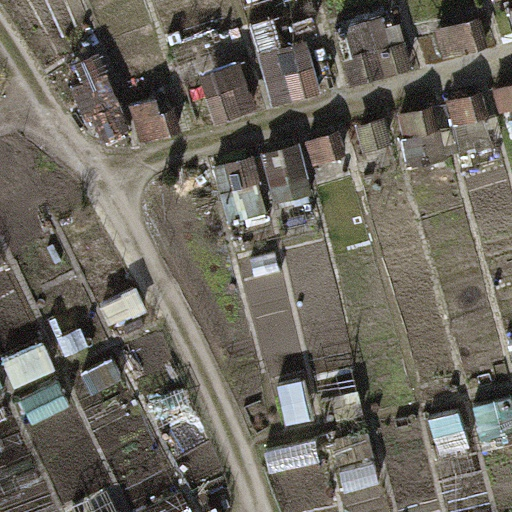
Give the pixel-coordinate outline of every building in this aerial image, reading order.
[(355,83),(418,64),(399,3),(336,22),(355,83)] [(435,57),(490,40),(481,10),(426,27),(435,57)] [(293,98),(331,87),(314,33),(277,44),(293,98)] [(200,124),(263,104),(245,44),(182,64),(200,124)] [(97,143),(131,133),(107,56),(74,66),(97,143)] [(144,133),(184,120),(167,65),(127,77),(144,133)] [(511,82),(497,86),(502,107),(511,104),(511,82)] [(486,89),(450,98),(461,143),(497,135),(486,89)] [(439,101),(398,111),(410,157),(451,147),(439,101)] [(389,115),(358,122),(366,152),(397,144),(389,115)] [(348,128),(313,136),(326,187),(361,179),(348,128)] [(13,131),(0,136),(0,207),(2,212),(42,195),(13,131)] [(306,140),(265,150),(278,204),(320,194),(306,140)] [(256,148),(214,159),(231,228),(273,218),(256,148)] [(203,160),(173,167),(178,190),(208,183),(203,160)] [(95,300),(48,322),(64,358),(112,336),(95,300)] [(47,336),(7,355),(17,378),(58,360),(47,336)] [(405,356),(371,363),(375,384),(409,376),(405,356)] [(357,371),(326,378),(333,412),(364,405),(357,371)] [(311,380),(275,388),(282,422),(318,414),(311,380)] [(511,390),(476,399),(488,449),(511,443),(511,390)] [(465,404),(434,411),(443,449),(473,443),(465,404)] [(373,425),(338,433),(351,492),(386,484),(373,425)] [(322,436),(269,448),(274,472),(327,461),(322,436)] [(425,439),(396,446),(404,482),(433,476),(425,439)]
